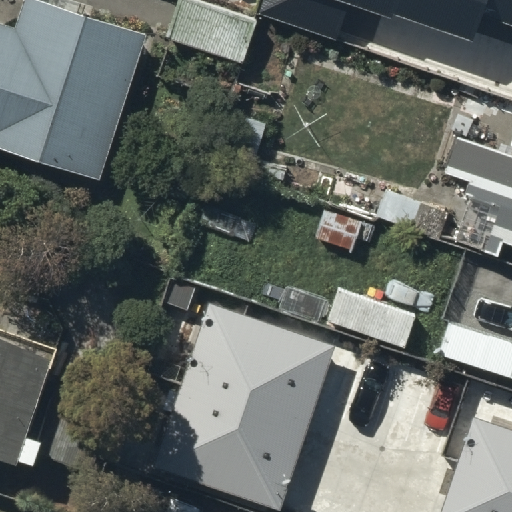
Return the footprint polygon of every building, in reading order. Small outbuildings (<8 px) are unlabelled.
[(0,142),(92,174),(139,34),(37,0),(15,0),(7,24),(0,21),(0,142)] [(199,0),(172,0),(163,28),(232,51),(244,15),(199,0)] [(511,0),(263,0),(260,10),(336,36),(348,0),(355,0),(469,39),(473,29),(511,42),(511,0)] [(211,154),(254,169),(271,119),(228,104),(211,154)] [(511,146),(485,225),(511,234),(511,146)] [(328,311),(402,335),(412,307),(338,282),(328,311)] [(298,420),(325,343),(211,303),(184,380),(298,420)] [(511,336),(448,316),(438,347),(511,372),(511,336)] [(0,451),(16,457),(18,453),(37,459),(46,434),(27,428),(56,343),(0,323),(0,451)] [(273,491),(298,420),(184,380),(159,451),(273,491)] [(511,511),(511,424),(478,413),(463,458),(445,511),(511,511)]
